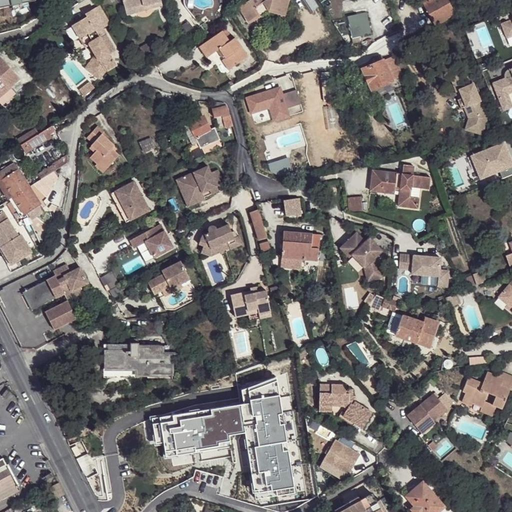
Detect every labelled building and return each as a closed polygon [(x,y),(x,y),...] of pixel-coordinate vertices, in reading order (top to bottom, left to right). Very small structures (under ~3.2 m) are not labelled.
[(142,6),(161,1),(160,0),(122,0),(125,9),(142,5),(142,6)] [(250,0),(247,2),(240,7),(251,23),(265,14),(282,20),(287,0),(265,0),(263,1),(262,0),(250,0)] [(428,0),(421,4),(432,26),(446,19),(435,0),(428,0)] [(162,6),(161,1),(142,6),(144,11),(162,6)] [(144,11),(142,6),(142,5),(125,9),(126,15),(144,11)] [(94,61),(85,72),(95,80),(101,73),(112,66),(106,55),(112,51),(102,34),(99,29),(102,27),(90,7),(80,13),(81,16),(67,25),(75,38),(83,34),(88,42),(85,44),(92,56),(94,61)] [(354,20),(357,38),(372,35),(368,17),(354,20)] [(511,20),(500,25),(506,39),(511,37),(511,20)] [(223,39),(226,37),(222,30),(218,33),(223,39)] [(229,41),(226,37),(223,39),(218,33),(197,47),(205,59),(212,55),(216,52),(221,61),(218,64),(224,73),(245,59),(231,40),(229,41)] [(83,34),(75,38),(80,47),(85,44),(88,42),(83,34)] [(138,49),(140,52),(149,47),(146,44),(138,49)] [(149,47),(140,52),(143,57),(152,52),(149,47)] [(201,61),(205,59),(197,47),(194,49),(201,61)] [(81,68),(85,72),(94,61),(92,56),(81,68)] [(372,65),(362,69),(370,91),(391,83),(391,82),(401,78),(394,57),(383,62),(383,61),(372,65)] [(372,65),(383,61),(381,57),(370,61),(372,65)] [(0,77),(9,87),(18,79),(0,59),(0,77)] [(511,68),(510,69),(507,70),(506,71),(505,72),(504,73),(504,74),(504,75),(503,75),(503,76),(504,78),(492,83),(497,98),(506,95),(511,92),(511,68)] [(462,72),(447,79),(450,86),(465,80),(462,72)] [(13,93),(9,87),(0,77),(0,104),(2,103),(13,93)] [(465,80),(450,86),(454,94),(468,86),(465,80)] [(90,89),(85,83),(73,92),(78,99),(90,89)] [(468,86),(454,94),(456,100),(460,99),(463,107),(462,107),(467,119),(464,130),(476,134),(480,132),(484,118),(470,85),(468,86)] [(281,86),(245,97),(250,114),(269,108),(274,121),(290,116),(288,108),(301,104),(297,89),(283,93),(281,86)] [(497,98),(502,111),(511,108),(506,95),(497,98)] [(456,100),(455,101),(458,109),(462,107),(463,107),(460,99),(456,100)] [(214,110),(226,107),(219,104),(213,102),(214,110)] [(229,127),(231,126),(226,107),(214,110),(211,111),(214,120),(220,118),(223,128),(229,127)] [(189,124),(191,129),(197,144),(192,146),(186,148),(191,162),(221,149),(213,131),(209,133),(202,118),(189,124)] [(51,126),(13,149),(15,154),(22,150),(24,153),(51,136),(49,133),(54,131),(51,126)] [(102,161),(108,168),(116,159),(109,152),(112,149),(100,137),(102,135),(96,129),(83,143),(89,149),(94,154),(91,157),(87,161),(95,169),(102,161)] [(191,129),(186,131),(192,146),(197,144),(191,129)] [(145,153),(156,148),(151,139),(139,143),(145,153)] [(501,178),(511,174),(511,166),(511,165),(511,164),(502,143),(470,156),(479,179),(499,172),(501,178)] [(35,175),(38,181),(40,180),(52,171),(54,170),(65,163),(65,155),(35,175)] [(100,177),(108,168),(102,161),(95,169),(93,170),(100,177)] [(1,180),(13,198),(29,187),(13,163),(0,171),(0,173),(4,180),(1,180)] [(371,171),(369,188),(393,192),(399,192),(397,207),(417,210),(418,199),(409,198),(411,188),(428,191),(430,179),(412,177),(413,167),(403,165),(401,175),(371,171)] [(208,194),(209,198),(218,195),(216,189),(223,186),(217,173),(210,176),(206,169),(179,181),(189,203),(208,194)] [(52,171),(40,180),(48,192),(56,178),(59,177),(54,170),(52,171)] [(0,195),(5,203),(9,201),(0,187),(0,181),(1,180),(4,180),(0,173),(0,195)] [(0,181),(0,187),(9,201),(13,198),(1,180),(0,181)] [(202,201),(209,198),(208,194),(189,203),(179,181),(173,183),(185,211),(203,204),(202,201)] [(118,201),(129,222),(148,212),(132,183),(109,196),(113,203),(118,201)] [(13,198),(9,201),(20,217),(24,214),(30,222),(45,212),(29,187),(13,198)] [(361,197),(348,199),(349,212),(362,211),(361,197)] [(302,215),(300,198),(283,200),(285,217),(302,215)] [(124,224),(129,222),(118,201),(113,203),(124,224)] [(253,222),(257,240),(266,238),(263,222),(258,211),(249,214),(253,222)] [(3,214),(0,216),(0,245),(13,266),(33,253),(21,236),(19,237),(3,214)] [(159,225),(128,242),(132,250),(144,243),(152,259),(171,249),(159,225)] [(226,247),(229,254),(242,248),(238,240),(235,241),(232,242),(230,237),(226,227),(215,232),(213,229),(210,229),(207,230),(206,233),(206,236),(202,238),(209,253),(226,247)] [(305,244),(305,234),(283,233),(282,258),(281,265),(295,266),(295,259),(301,259),(319,260),(319,248),(311,248),(311,244),(305,244)] [(355,236),(340,252),(342,255),(350,255),(363,267),(365,284),(381,281),(379,267),(372,262),(381,253),(368,241),(364,245),(355,236)] [(210,259),(229,254),(226,247),(209,253),(202,238),(201,239),(198,248),(202,250),(201,256),(210,259)] [(266,242),(256,244),(258,253),(268,251),(266,242)] [(439,258),(398,254),(397,269),(411,270),(410,274),(437,276),(436,286),(446,287),(447,271),(438,270),(439,258)] [(171,290),(181,285),(189,281),(179,263),(164,270),(167,275),(162,277),(146,285),(153,297),(161,293),(170,289),(171,290)] [(49,271),(52,276),(61,294),(61,295),(76,287),(84,282),(76,267),(66,272),(62,264),(49,271)] [(483,272),(473,274),(477,285),(486,282),(483,272)] [(61,294),(52,276),(19,293),(29,311),(61,294)] [(99,282),(105,294),(107,293),(117,288),(110,276),(99,282)] [(496,298),(506,307),(511,311),(511,313),(511,314),(511,288),(507,284),(496,298)] [(182,288),(181,285),(171,290),(170,289),(161,293),(164,299),(182,288)] [(76,287),(61,295),(65,301),(66,301),(79,293),(76,287)] [(461,302),(457,292),(443,298),(446,307),(461,302)] [(230,298),(232,308),(266,300),(264,294),(250,296),(249,293),(230,298)] [(395,312),(397,304),(376,297),(368,308),(382,313),(383,308),(395,312)] [(266,300),(232,308),(234,321),(248,319),(257,317),(259,322),(270,319),(266,300)] [(65,301),(44,312),(53,330),(75,318),(66,301),(65,301)] [(430,348),(438,324),(424,319),(422,323),(410,319),(411,316),(405,314),(404,317),(403,316),(395,336),(430,348)] [(138,366),(137,373),(137,376),(149,376),(150,374),(173,374),(173,353),(162,353),(162,346),(139,346),(139,343),(131,343),(130,347),(131,351),(126,351),(125,353),(107,353),(107,368),(130,368),(130,366),(138,366)] [(511,377),(500,372),(497,378),(503,380),(501,387),(510,391),(511,392),(511,377)] [(503,380),(497,378),(488,373),(482,385),(468,379),(461,394),(465,396),(461,405),(471,410),(472,406),(481,410),(484,404),(487,395),(494,399),(491,407),(496,409),(501,411),(510,391),(501,387),(503,380)] [(343,386),(329,386),(328,394),(317,394),(317,407),(329,407),(340,407),(344,411),(340,417),(361,430),(370,414),(352,403),(350,406),(346,404),(346,398),(350,398),(350,397),(350,391),(343,391),(343,386)] [(328,394),(329,386),(317,386),(317,394),(328,394)] [(283,389),(252,393),(256,423),(288,419),(283,389)] [(420,410),(432,427),(446,417),(435,400),(420,410)] [(491,419),(496,409),(491,407),(484,404),(481,410),(479,414),(491,419)] [(406,419),(419,439),(433,429),(432,427),(420,410),(406,419)] [(189,444),(227,439),(224,419),(201,422),(200,415),(169,419),(171,433),(187,431),(189,444)] [(511,435),(508,434),(503,444),(511,449),(511,435)] [(361,458),(336,443),(325,462),(349,477),(361,458)] [(0,500),(21,490),(4,458),(0,459),(0,500)] [(416,508),(420,511),(441,511),(446,508),(424,483),(408,498),(416,508)] [(382,511),(385,510),(381,502),(378,503),(374,496),(362,502),(343,511),(382,511)] [(335,511),(343,511),(362,502),(361,499),(335,511)]
